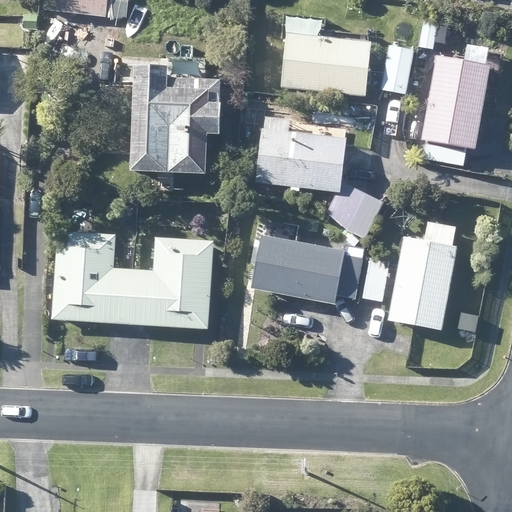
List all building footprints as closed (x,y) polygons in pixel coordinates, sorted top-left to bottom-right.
[(47,13),(110,19),(111,0),(46,0),(45,13),(47,13)] [(23,31),(37,31),(37,16),(24,17),(23,31)] [(280,92),(364,101),(370,48),(318,42),(320,26),(287,22),(280,92)] [(432,51),(434,42),(436,27),(422,25),(418,49),(432,51)] [(404,97),(412,55),(387,50),(379,92),(404,97)] [(474,148),(488,71),(434,61),(419,144),(424,145),(423,153),(421,162),(461,169),(462,165),(464,153),(472,154),(474,148)] [(128,176),(203,180),(205,140),(216,141),(219,88),(165,86),(165,76),(133,74),(128,176)] [(288,137),(290,125),(265,122),(264,133),(262,133),(254,186),(334,197),(325,215),(346,233),(363,242),(382,207),(341,186),(345,149),(346,145),(316,140),(288,137)] [(129,328),(132,273),(127,273),(111,272),(112,239),(91,237),(70,236),(57,235),(54,275),(51,323),(56,323),(110,326),(129,328)] [(362,249),(345,246),(343,256),(260,240),(250,293),(276,298),(289,300),(326,308),(332,309),(334,298),(353,302),(362,249)] [(132,273),(129,328),(149,329),(197,332),(205,332),(209,274),(210,245),(154,241),(152,274),(147,274),(132,273)] [(455,251),(450,250),(402,241),(386,325),(409,329),(438,335),(455,251)] [(381,306),(388,266),(368,262),(361,302),(364,303),(381,306)]
